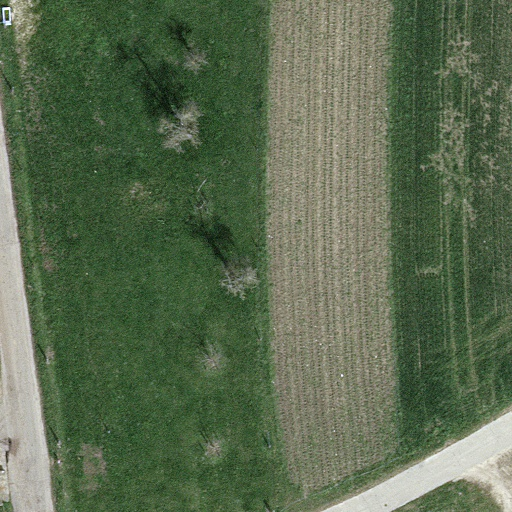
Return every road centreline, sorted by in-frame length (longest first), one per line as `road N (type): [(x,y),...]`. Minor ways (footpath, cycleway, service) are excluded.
road 1 (unclassified): [(0,233),(38,511)]
road 2 (track): [(357,511),(511,423)]
